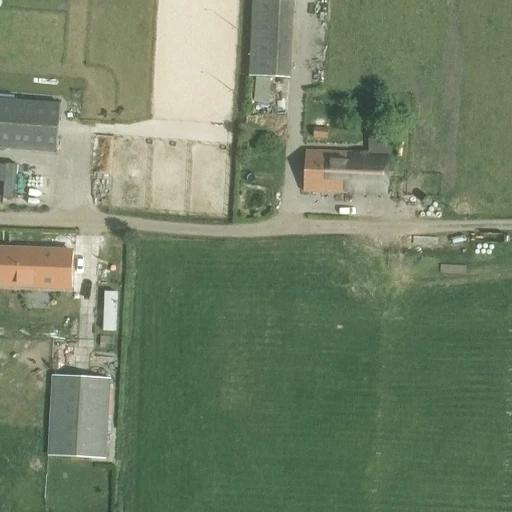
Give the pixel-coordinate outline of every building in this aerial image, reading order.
[(251,0),(249,77),(289,79),(291,0),(251,0)] [(0,147),(55,152),(60,104),(0,99),(0,147)] [(144,154),(144,151),(144,149),(143,146),(143,143),(142,141),(140,139),(139,137),(137,135),(135,133),(132,132),(130,130),(127,130),(125,129),(122,129),(120,129),(117,129),(114,130),(112,131),(110,132),(107,134),(105,136),(104,138),(102,140),(101,142),(100,145),(100,148),(99,150),(99,153),(100,155),(100,158),(101,161),(103,163),(104,165),(106,167),(108,169),(110,170),(112,172),(115,173),(117,173),(120,174),(123,174),(125,173),(128,173),(130,172),(133,171),(135,169),(137,168),(139,166),(140,164),(142,161),(143,159),(143,156),(144,154)] [(387,195),(389,144),(368,143),(368,154),(306,152),(305,191),(387,195)] [(70,289),(71,252),(2,249),(0,286),(70,289)] [(97,298),(96,284),(78,284),(78,298),(97,298)] [(0,321),(31,321),(30,287),(0,288),(0,321)] [(107,460),(112,379),(52,376),(48,456),(107,460)]
